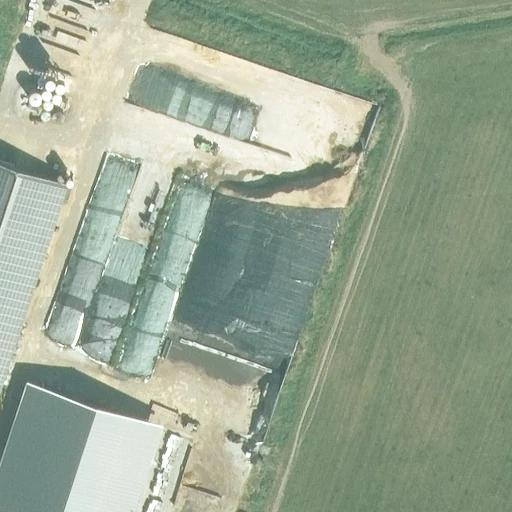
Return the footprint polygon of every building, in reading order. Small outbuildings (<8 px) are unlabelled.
[(28,92),(27,94),(27,97),(28,99),(30,101),(32,102),(34,103),(37,102),(39,101),(41,99),(41,97),(41,94),(41,92),(39,90),(37,89),(34,88),(32,89),(30,90),(28,92)] [(54,110),(53,112),(53,114),(54,116),(55,118),(57,119),(59,119),(61,119),(63,118),(65,116),(66,114),(66,112),(65,110),(63,108),(61,107),(59,106),(57,107),(55,108),(54,110)] [(0,159),(0,386),(67,182),(0,159)] [(91,185),(89,210),(104,215),(124,217),(136,222),(153,223),(157,213),(168,214),(167,233),(215,251),(227,252),(231,242),(232,231),(208,222),(210,203),(201,203),(192,199),(167,197),(162,210),(140,202),(146,186),(109,184),(94,178),(91,185)] [(73,232),(68,243),(86,249),(90,238),(73,232)] [(93,399),(47,382),(10,485),(56,502),(93,399)] [(67,509),(75,511),(76,511),(83,489),(74,487),(67,509)]
